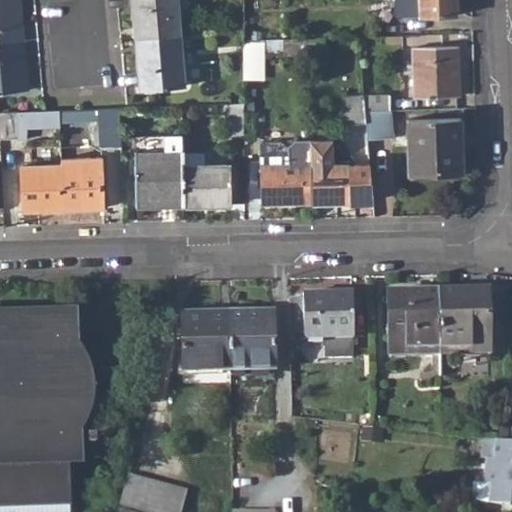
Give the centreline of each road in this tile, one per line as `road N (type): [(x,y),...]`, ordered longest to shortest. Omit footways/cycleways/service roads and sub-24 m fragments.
road 1 (residential): [(0,256),(481,243)]
road 2 (residential): [(481,243),(501,178),(498,0)]
